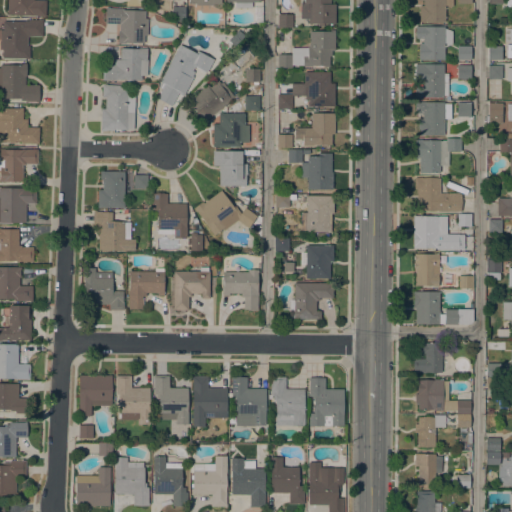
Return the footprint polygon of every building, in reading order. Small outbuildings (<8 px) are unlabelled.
[(46,0),(45,16),(7,15),(7,0),(46,0)] [(251,2),(251,8),(234,8),(234,2),(226,2),(226,0),(260,0),(260,2),(251,2)] [(300,3),(303,3),(303,0),(330,0),(330,4),(335,4),(334,24),(331,24),(331,26),(329,26),(329,24),(323,24),(323,27),(317,27),(317,24),(307,24),(307,19),(300,19),(300,3)] [(444,22),(419,22),(419,6),(423,6),(423,1),(415,1),(415,0),(452,0),(452,6),(444,9),(444,22)] [(185,7),(184,22),(171,21),(171,7),(185,7)] [(144,19),(147,19),(147,36),(143,35),(143,43),(125,42),(124,44),(120,44),(117,44),(118,31),(119,31),(119,24),(104,24),(105,8),(123,9),(123,10),(145,11),(144,19)] [(292,15),(292,28),(277,28),(277,14),(292,15)] [(24,22),(24,21),(27,21),(27,20),(42,20),(42,37),(27,36),(27,46),(29,46),(29,58),(2,58),(2,49),(0,49),(0,30),(2,30),(2,21),(24,22)] [(443,60),(418,60),(418,44),(422,44),(422,38),(415,38),(415,26),(444,27),(444,28),(451,31),(451,44),(444,47),(443,60)] [(291,47),(307,47),(307,46),(308,46),(309,31),(330,31),(330,30),(334,30),(334,51),(331,51),(331,57),(329,57),(329,67),(323,67),(323,66),(311,66),(311,67),(302,67),(302,65),(291,65),(291,68),(277,68),(277,55),(291,55),(291,47)] [(179,45),(196,54),(197,51),(213,59),(206,73),(197,68),(183,95),(178,93),(171,106),(156,99),(164,84),(160,81),(179,45)] [(470,46),(470,59),(457,59),(457,46),(470,46)] [(501,60),(487,60),(487,46),(501,46),(501,60)] [(137,49),(138,48),(146,49),(146,60),(147,60),(146,76),(141,75),(141,80),(116,79),(116,80),(106,80),(106,81),(102,81),(102,69),(103,69),(103,65),(114,65),(114,59),(119,60),(120,48),(137,49)] [(0,65),(4,65),(4,62),(10,62),(10,65),(19,65),(19,64),(22,64),(26,64),(26,77),(24,77),(24,85),(38,85),(38,102),(25,102),(25,101),(20,101),(20,99),(0,99),(0,65)] [(443,74),(447,74),(447,96),(443,96),(443,98),(414,97),(414,87),(422,87),(422,83),(414,83),(415,64),(443,64),(443,74)] [(470,79),(456,79),(457,65),(470,65),(470,79)] [(501,79),(487,79),(487,66),(501,66),(501,79)] [(259,82),(244,82),(244,69),(259,69),(259,82)] [(329,72),(329,83),(334,83),(334,107),(307,106),(307,100),(305,100),(305,86),(303,86),(303,72),(329,72)] [(209,87),(218,81),(220,83),(222,82),(233,97),(223,105),(224,106),(202,123),(185,101),(207,85),(209,87)] [(133,130),(115,130),(115,131),(100,131),(101,109),(104,109),(105,100),(101,100),(102,85),(128,86),(128,95),(134,95),(133,130)] [(277,93),(291,93),(291,109),(277,109),(277,93)] [(258,110),(244,110),(244,96),(259,96),(258,110)] [(443,102),(443,104),(451,104),(450,119),(444,119),(444,135),(417,135),(417,118),(422,119),(422,114),(414,114),(414,102),(443,102)] [(470,117),(456,116),(457,103),(470,103),(470,117)] [(501,123),(487,123),(488,103),(501,103),(501,123)] [(0,108),(22,108),(22,119),(26,119),(26,128),(38,128),(38,143),(20,143),(20,142),(14,142),(14,143),(9,143),(9,142),(0,142),(0,108)] [(333,134),(331,134),(330,145),(313,145),(313,146),(302,146),(302,140),(294,140),(294,128),(310,128),(311,113),(334,113),(333,134)] [(244,114),(243,125),(248,125),(248,142),(239,142),(239,147),(223,147),(220,147),(218,147),(212,147),(212,124),(218,124),(218,114),(244,114)] [(291,148),(276,147),(276,134),(291,135),(291,148)] [(439,140),(439,141),(446,141),(446,139),(460,139),(460,151),(448,151),(448,165),(439,165),(439,172),(418,172),(419,158),(414,158),(415,140),(439,140)] [(511,174),(509,174),(509,152),(498,152),(498,140),(511,140),(511,174)] [(0,149),(37,150),(37,164),(25,164),(25,165),(22,165),(21,182),(3,181),(3,182),(0,182),(0,149)] [(301,150),(301,162),(287,162),(287,150),(301,150)] [(241,151),(241,164),(247,164),(246,175),(245,175),(245,186),(219,186),(219,166),(212,166),(212,151),(241,151)] [(330,173),(332,173),(332,189),(306,189),(307,177),(300,177),(301,163),(307,163),(307,156),(318,156),(318,153),(331,154),(330,173)] [(123,208),(97,207),(97,190),(101,190),(102,179),(99,179),(99,171),(124,171),(123,208)] [(147,175),(147,189),(133,189),(133,175),(147,175)] [(460,194),(460,211),(437,211),(418,210),(418,196),(416,196),(416,189),(414,189),(414,177),(421,177),(421,178),(439,178),(439,194),(460,194)] [(0,188),(30,188),(35,188),(35,204),(25,204),(25,223),(0,223),(0,188)] [(223,230),(222,229),(213,236),(193,209),(202,202),(203,204),(220,191),(231,205),(233,204),(240,213),(244,208),(256,216),(247,228),(236,220),(223,230)] [(186,204),(186,238),(173,238),(173,235),(156,235),(157,210),(153,210),(153,206),(151,206),(151,194),(166,194),(166,204),(186,204)] [(288,194),(288,195),(294,195),(293,201),(288,201),(288,207),(274,207),(274,194),(288,194)] [(333,196),(332,214),(330,214),(330,232),(306,232),(306,231),(300,231),(301,212),(306,213),(306,196),(333,196)] [(497,198),(509,198),(509,197),(511,197),(511,216),(496,216),(497,198)] [(98,225),(93,225),(93,211),(101,211),(101,212),(111,212),(111,222),(124,222),(130,223),(130,239),(134,239),(134,251),(121,251),(98,250),(98,225)] [(470,215),(470,226),(457,226),(457,215),(470,215)] [(435,250),(435,248),(412,248),(413,216),(446,216),(446,234),(463,234),(463,250),(435,250)] [(501,233),(488,233),(488,220),(501,220),(501,233)] [(0,229),(18,229),(17,246),(21,246),(21,247),(32,247),(32,262),(15,262),(15,261),(0,261),(0,229)] [(196,233),(196,235),(201,235),(201,251),(190,251),(190,233),(196,233)] [(273,237),(288,237),(288,251),(274,251),(273,237)] [(332,246),(332,262),(329,262),(329,279),(305,278),(305,245),(332,246)] [(433,254),(433,253),(438,254),(437,266),(438,266),(438,275),(437,275),(437,287),(432,287),(432,286),(415,285),(415,270),(413,270),(413,254),(433,254)] [(486,259),(500,259),(500,273),(499,273),(499,280),(486,280),(486,273),(486,259)] [(0,267),(20,267),(20,270),(19,270),(19,275),(20,275),(20,278),(18,278),(18,286),(32,286),(31,301),(13,300),(13,299),(0,299),(0,267)] [(199,271),(199,267),(208,267),(208,272),(209,272),(209,296),(209,299),(200,299),(200,294),(190,294),(190,297),(188,297),(187,310),(172,310),(173,271),(199,271)] [(111,272),(111,280),(113,280),(113,283),(111,283),(111,291),(122,291),(122,302),(123,302),(123,310),(108,310),(109,305),(83,304),(84,281),(82,281),(83,268),(94,268),(94,272),(111,272)] [(154,271),(154,268),(163,268),(163,296),(157,296),(157,293),(145,293),(145,296),(142,296),(142,309),(128,309),(128,291),(129,271),(154,271)] [(247,272),(247,270),(258,270),(258,273),(257,273),(257,293),(257,311),(247,311),(247,310),(243,310),(243,296),(240,296),(240,293),(229,293),(229,296),(222,296),(222,272),(247,272)] [(472,276),(472,288),(458,288),(458,276),(472,276)] [(332,283),(332,298),(318,298),(318,301),(315,301),(315,311),(320,311),(320,319),(293,319),(293,318),(288,318),(288,300),(293,300),(293,283),(332,283)] [(438,324),(415,324),(415,308),(412,308),(413,292),(438,292),(438,324)] [(511,302),(511,337),(509,337),(509,320),(501,320),(502,302),(511,302)] [(30,340),(0,340),(0,328),(1,328),(1,317),(8,317),(8,306),(30,306),(30,340)] [(457,324),(457,325),(444,324),(444,309),(456,310),(456,309),(472,309),(472,322),(469,324),(457,324)] [(441,358),(449,358),(448,369),(441,368),(441,373),(413,372),(413,359),(424,359),(424,355),(422,355),(422,343),(441,343),(441,358)] [(0,344),(17,344),(17,364),(29,364),(29,379),(0,379),(0,344)] [(500,364),(499,377),(486,377),(486,363),(500,364)] [(111,375),(111,406),(90,406),(90,416),(78,416),(78,375),(111,375)] [(149,388),(149,411),(149,424),(137,424),(137,420),(120,420),(120,399),(118,399),(118,394),(115,394),(115,379),(115,376),(131,376),(130,388),(149,388)] [(187,388),(187,425),(175,424),(175,420),(158,420),(158,399),(156,399),(156,395),(153,395),(154,376),(168,376),(168,388),(187,388)] [(226,418),(204,418),(204,427),(192,427),(192,380),(191,380),(191,376),(207,376),(207,388),(226,388),(226,418)] [(265,426),(254,425),(254,426),(235,426),(236,400),(233,400),(233,395),(231,395),(231,377),(246,378),(246,388),(265,389),(265,426)] [(303,413),(304,413),(304,426),(274,425),(275,400),(272,400),(272,395),(270,395),(270,377),(285,377),(285,389),(303,389),(303,413)] [(308,378),(324,378),(324,389),(343,389),(343,426),(308,426),(308,413),(312,414),(312,408),(313,408),(313,401),(311,401),(311,395),(308,395),(308,378)] [(486,378),(499,378),(499,390),(486,390),(486,378)] [(469,428),(456,428),(456,410),(442,410),(442,411),(433,411),(433,410),(417,410),(417,403),(414,403),(414,394),(417,394),(417,380),(433,380),(442,380),(448,380),(448,400),(470,400),(469,428)] [(0,384),(18,384),(18,398),(28,398),(27,413),(14,413),(14,411),(9,411),(9,410),(0,409),(0,384)] [(434,447),(416,447),(416,433),(414,433),(414,424),(417,424),(417,418),(433,418),(433,415),(445,415),(444,428),(434,428),(434,435),(434,447)] [(0,426),(4,427),(4,425),(9,425),(9,422),(26,423),(26,437),(15,437),(15,457),(0,456),(0,426)] [(92,425),(92,438),(78,438),(78,425),(92,425)] [(485,452),(485,438),(499,438),(499,452),(485,452)] [(111,443),(111,456),(97,455),(98,442),(111,443)] [(499,455),(504,455),(504,460),(498,460),(498,465),(485,464),(485,452),(499,452),(499,455)] [(434,454),(434,456),(441,456),(441,473),(435,473),(434,486),(417,485),(418,466),(414,466),(414,454),(434,454)] [(164,457),(164,463),(181,463),(181,488),(185,488),(185,493),(187,493),(187,506),(171,506),(172,494),(153,494),(153,471),(153,456),(164,457)] [(226,507),(211,507),(211,495),(191,495),(191,490),(191,471),(192,471),(193,464),(213,464),(213,456),(226,456),(226,507)] [(126,457),(126,462),(142,462),(142,468),(144,468),(143,483),(146,483),(146,487),(148,487),(148,503),(149,504),(149,506),(132,506),(133,494),(114,494),(114,457),(126,457)] [(282,457),(282,462),(298,462),(298,486),(301,486),(301,504),(288,504),(288,493),(269,493),(269,457),(282,457)] [(242,458),(242,461),(254,461),(254,468),(264,468),(264,493),(264,507),(249,507),(249,495),(230,495),(231,458),(242,458)] [(1,463),(8,463),(8,461),(21,461),(25,461),(25,477),(16,477),(15,494),(5,494),(5,496),(0,496),(0,465),(1,466),(1,463)] [(97,476),(97,467),(109,467),(109,506),(74,506),(75,475),(97,476)] [(307,505),(307,469),(320,469),(320,473),(330,473),(330,479),(336,479),(336,480),(339,480),(339,494),(336,494),(336,498),(342,498),(342,511),(327,511),(327,505),(307,505)] [(469,475),(469,488),(455,488),(455,475),(469,475)] [(434,491),(434,503),(438,503),(438,511),(416,511),(415,511),(415,506),(416,506),(416,491),(434,491)]
